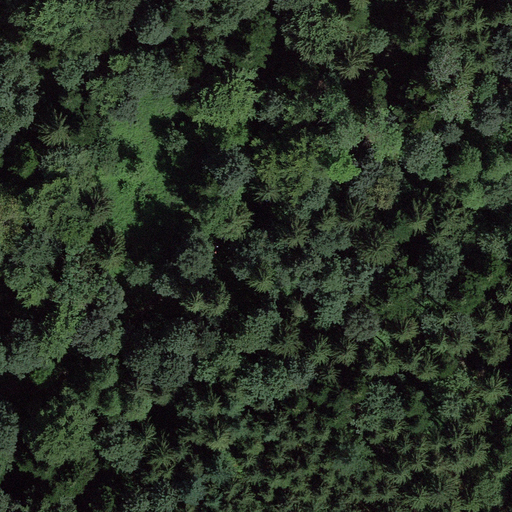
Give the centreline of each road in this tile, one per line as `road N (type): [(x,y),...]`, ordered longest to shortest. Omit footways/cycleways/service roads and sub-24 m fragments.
road 1 (track): [(0,388),(64,378),(326,156)]
road 2 (track): [(511,79),(326,156)]
road 3 (track): [(64,378),(167,511)]
